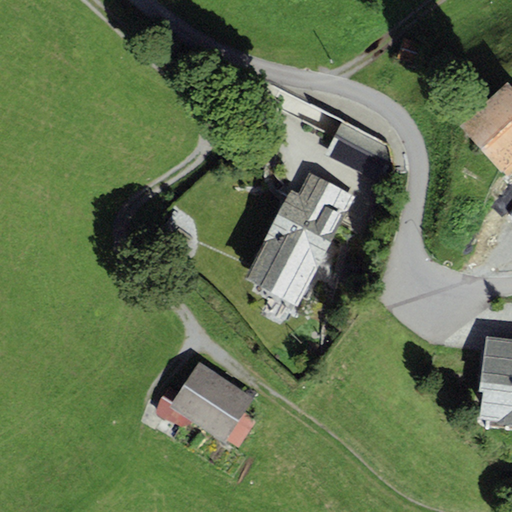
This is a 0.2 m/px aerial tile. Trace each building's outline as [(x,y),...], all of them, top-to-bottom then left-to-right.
[(418,53),(400,49),(398,56),(416,60),(418,53)] [(511,89),(507,84),(459,124),(505,179),(511,173),(511,89)] [(384,146),(342,124),(326,154),(380,182),(390,163),(384,146)] [(299,193),(291,189),(244,279),(298,307),(355,197),(309,173),(299,193)] [(482,391),(479,419),(511,423),(511,339),(484,335),(477,391),(482,391)] [(253,398),(199,362),(168,407),(223,443),(225,439),(244,412),(253,398)] [(225,439),(238,447),(256,420),(244,412),(225,439)]
